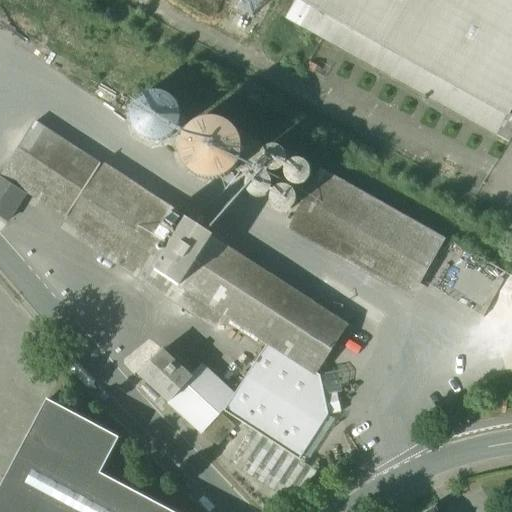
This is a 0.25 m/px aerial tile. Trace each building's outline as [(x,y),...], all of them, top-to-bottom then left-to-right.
[(489,130),(511,88),(511,0),(295,0),(286,17),(489,130)] [(262,347),(233,396),(223,414),(299,462),(329,419),(317,377),(367,307),(48,107),(3,180),(0,184),(0,228),(4,233),(28,201),(62,223),(57,232),(212,335),(220,320),(262,347)] [(444,243),(322,174),(288,230),(409,299),(444,243)] [(218,425),(223,414),(233,396),(170,345),(136,380),(164,411),(182,393),(218,425)] [(119,440),(47,401),(0,490),(0,511),(171,511),(100,474),(119,440)]
